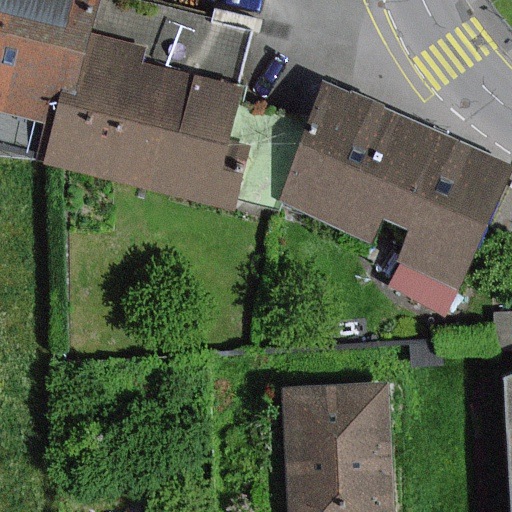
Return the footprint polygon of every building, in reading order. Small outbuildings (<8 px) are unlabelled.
[(0,0),(0,105),(52,118),(72,36),(81,0),(0,0)] [(128,66),(131,51),(72,36),(52,118),(41,163),(224,208),(229,186),(276,198),(276,197),(290,142),(295,121),(230,105),(233,92),(128,66)] [(501,172),(319,90),(290,142),(276,197),(364,236),(373,217),(412,234),(401,260),(452,283),(501,172)] [(511,511),(511,368),(494,376),(499,511),(511,511)] [(290,511),(384,511),(379,389),(285,393),(290,511)]
